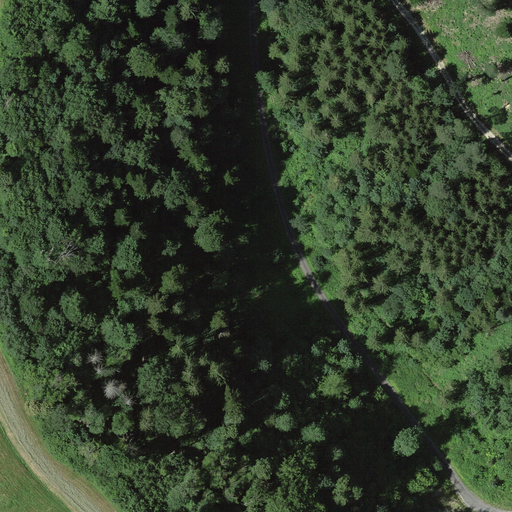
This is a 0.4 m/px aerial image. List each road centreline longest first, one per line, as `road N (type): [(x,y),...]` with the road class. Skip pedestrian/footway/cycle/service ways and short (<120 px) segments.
road 1 (unclassified): [(490,511),(451,475),(350,338),(295,246),(259,99),(252,0)]
road 2 (track): [(393,0),(472,119),(511,162)]
